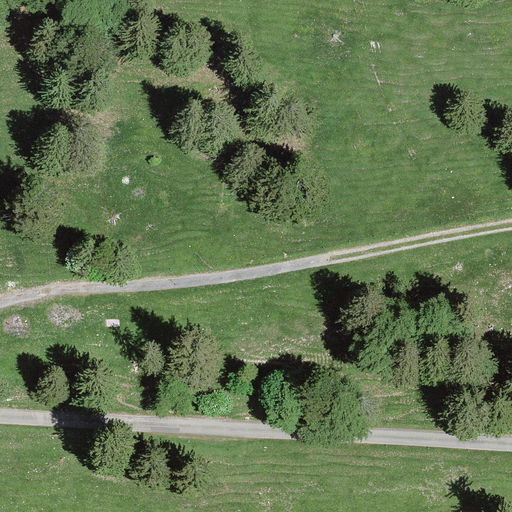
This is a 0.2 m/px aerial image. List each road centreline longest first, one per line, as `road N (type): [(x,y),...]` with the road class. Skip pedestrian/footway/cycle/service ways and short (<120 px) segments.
road 1 (track): [(0,306),(52,292),(182,284),(511,233)]
road 2 (unclassified): [(511,446),(0,415)]
